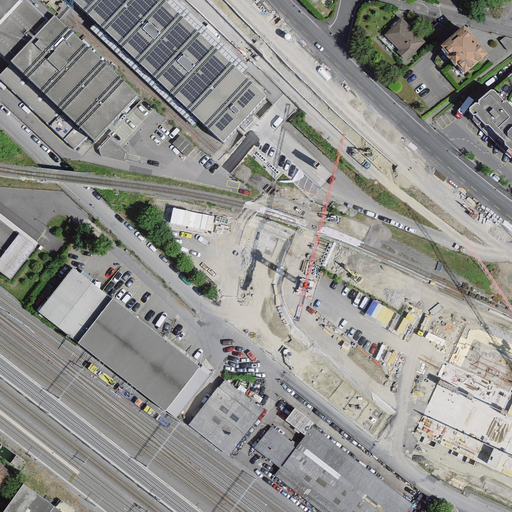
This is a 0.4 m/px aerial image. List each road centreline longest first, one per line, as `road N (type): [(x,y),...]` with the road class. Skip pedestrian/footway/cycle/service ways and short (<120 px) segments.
road 1 (residential): [(0,113),(213,320)]
road 2 (residential): [(245,344),(407,473),(479,511)]
road 3 (secondary): [(431,147),(325,45)]
road 4 (residential): [(511,29),(392,0)]
